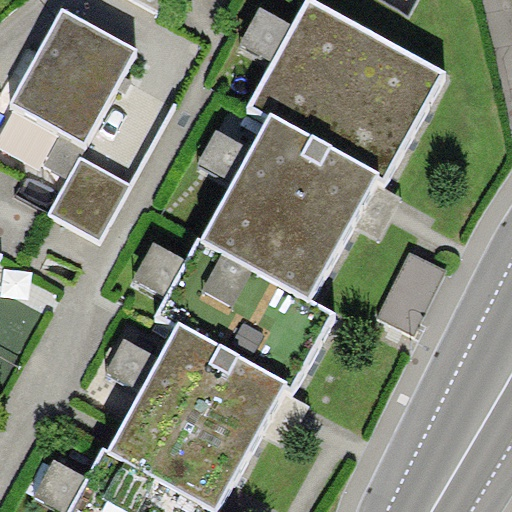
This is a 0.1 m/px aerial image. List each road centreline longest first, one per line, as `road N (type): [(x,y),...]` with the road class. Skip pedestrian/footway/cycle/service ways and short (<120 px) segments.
road 1 (unknown): [(208,0),(214,87),(202,146),(127,251),(0,473)]
road 2 (secondary): [(423,511),(511,356)]
